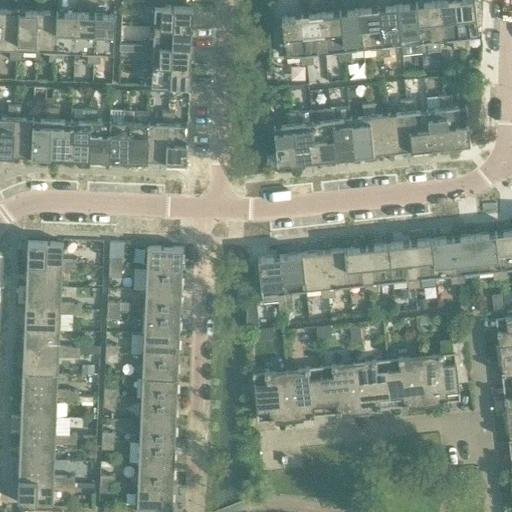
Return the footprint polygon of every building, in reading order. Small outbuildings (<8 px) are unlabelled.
[(454,0),(442,0),(435,1),(439,39),(452,38),(453,49),(460,48),(454,0)] [(474,0),(454,0),(460,48),(466,47),(465,36),(479,35),(474,0)] [(435,1),(416,3),(421,52),(441,50),(439,39),(435,1)] [(416,3),(397,5),(401,43),(402,54),(421,52),(416,3)] [(397,5),(378,7),(383,56),(390,56),(389,44),(401,43),(397,5)] [(154,14),(154,26),(192,28),(193,8),(143,6),(143,13),(154,14)] [(378,7),(359,9),(363,47),(376,46),(377,57),(383,56),(378,7)] [(10,60),(16,60),(18,10),(0,9),(0,48),(10,49),(10,60)] [(359,9),(340,11),(345,60),(352,60),(350,49),(363,47),(359,9)] [(23,49),(36,50),(38,11),(18,10),(16,60),(22,60),(23,49)] [(48,61),(55,62),(57,12),(38,11),(36,50),(49,50),(48,61)] [(340,11),(321,13),(325,51),(337,50),(339,61),(345,60),(340,11)] [(62,51),(75,51),(76,13),(57,12),(55,62),(61,62),(62,51)] [(87,63),(93,63),(95,14),(76,13),(75,51),(87,52),(87,63)] [(321,13),(302,15),(307,64),(313,64),(312,53),(325,51),(321,13)] [(95,14),(93,63),(100,63),(100,52),(114,53),(116,14),(95,14)] [(307,64),(302,15),(281,17),(286,55),(299,54),(300,65),(307,64)] [(142,39),(142,45),(191,47),(192,28),(154,26),(153,39),(142,39)] [(152,52),(152,65),(190,66),(191,47),(142,45),(141,52),(152,52)] [(190,66),(152,65),(151,78),(140,77),(140,85),(190,87),(190,66)] [(451,94),(444,95),(450,145),(470,142),(466,104),(452,105),(451,94)] [(439,107),(427,108),(431,147),(450,145),(444,95),(438,96),(439,107)] [(401,111),(388,112),(392,151),(412,149),(406,99),(400,100),(401,111)] [(413,99),(406,99),(412,149),(431,147),(427,108),(414,110),(413,99)] [(363,115),(350,116),(354,155),(373,153),(368,103),(362,104),(363,115)] [(375,103),(368,103),(373,153),(392,151),(388,112),(376,114),(375,103)] [(0,154),(13,155),(14,105),(8,105),(7,116),(0,115),(0,154)] [(13,155),(32,155),(33,117),(20,117),(21,105),(14,105),(13,155)] [(349,105),(330,107),(335,157),(354,155),(350,116),(349,105)] [(32,155),(51,156),(53,107),(46,106),(46,118),(33,117),(32,155)] [(51,156),(70,157),(71,119),(59,118),(59,107),(53,107),(51,156)] [(71,119),(70,157),(89,158),(91,108),(72,107),(71,119)] [(311,109),(312,121),(316,159),(335,157),(330,107),(311,109)] [(89,158),(109,159),(110,120),(97,120),(97,109),(91,108),(89,158)] [(109,159),(128,159),(130,110),(110,109),(110,120),(109,159)] [(311,109),(292,112),(297,161),(316,159),(312,121),(311,109)] [(128,159),(147,160),(149,122),(149,111),(130,110),(128,159)] [(147,160),(166,161),(168,112),(162,111),(161,122),(149,122),(147,160)] [(168,112),(166,161),(187,162),(188,123),(174,123),(175,112),(168,112)] [(297,161),(292,112),(285,112),(287,123),(273,125),(277,163),(297,161)] [(511,230),(496,232),(501,279),(508,278),(506,267),(511,266),(511,230)] [(496,232),(474,234),(478,270),(492,269),(494,279),(501,279),(496,232)] [(474,234),(453,237),(458,283),(465,283),(463,272),(478,270),(474,234)] [(453,237),(431,239),(435,275),(450,273),(451,284),(458,283),(453,237)] [(431,239),(410,241),(415,288),(436,286),(435,275),(431,239)] [(28,241),(27,263),(63,265),(63,260),(64,242),(28,241)] [(410,241),(388,244),(392,279),(407,278),(408,289),(415,288),(410,241)] [(388,244),(366,246),(371,293),(378,292),(377,281),(392,279),(388,244)] [(147,246),(146,268),(182,270),(183,247),(147,246)] [(366,246),(345,248),(349,284),(363,282),(364,293),(371,293),(366,246)] [(345,248),(323,251),(328,297),(335,296),(334,286),(349,284),(345,248)] [(323,251),(302,253),(306,289),(320,287),(321,298),(328,297),(323,251)] [(302,253),(280,255),(285,302),(292,301),(291,290),(306,289),(302,253)] [(285,302),(280,255),(258,258),(263,302),(278,301),(279,312),(286,311),(285,302)] [(109,258),(109,267),(122,267),(122,259),(109,258)] [(27,263),(26,285),(62,286),(62,270),(73,270),(73,260),(63,260),(63,265),(27,263)] [(73,260),(73,270),(83,271),(83,260),(73,260)] [(122,267),(109,267),(108,275),(121,276),(122,267)] [(146,268),(145,290),(181,291),(182,270),(146,268)] [(26,285),(25,307),(61,308),(61,303),(62,286),(26,285)] [(145,290),(144,311),(180,313),(181,291),(145,290)] [(107,301),(107,310),(120,310),(120,302),(107,301)] [(25,307),(24,328),(60,330),(61,313),(71,314),(71,303),(61,303),(61,308),(25,307)] [(71,303),(71,314),(81,314),(82,304),(71,303)] [(120,310),(107,310),(107,318),(119,319),(120,310)] [(144,311),(144,333),(179,334),(180,313),(144,311)] [(497,329),(499,352),(511,350),(511,315),(505,316),(506,328),(497,329)] [(24,328),(23,350),(59,351),(59,346),(60,330),(24,328)] [(144,333),(143,355),(179,356),(179,334),(144,333)] [(453,352),(420,355),(426,403),(448,401),(447,391),(459,390),(458,382),(468,381),(464,341),(452,342),(453,352)] [(106,344),(105,353),(118,354),(118,345),(106,344)] [(23,350),(22,372),(58,373),(59,356),(69,357),(70,346),(59,346),(59,351),(23,350)] [(70,346),(69,357),(80,357),(80,347),(70,346)] [(511,373),(511,381),(511,350),(499,352),(502,374),(511,373)] [(118,354),(105,353),(105,362),(118,362),(118,354)] [(143,355),(142,376),(178,378),(179,356),(143,355)] [(420,355),(387,359),(391,397),(402,396),(403,405),(426,403),(420,355)] [(387,359),(353,362),(359,410),(381,408),(380,398),(391,397),(387,359)] [(353,362),(320,366),(324,404),(335,403),(336,413),(359,410),(353,362)] [(320,366),(287,369),(292,417),(314,415),(313,405),(324,404),(320,366)] [(287,369),(252,373),(256,411),(267,410),(268,420),(292,417),(287,369)] [(22,372),(21,393),(57,395),(58,390),(58,373),(22,372)] [(142,376),(141,398),(177,400),(178,378),(142,376)] [(104,388),(103,397),(116,397),(116,389),(104,388)] [(21,393),(21,415),(56,416),(57,400),(67,400),(68,390),(58,390),(57,395),(21,393)] [(68,390),(67,400),(78,401),(78,390),(68,390)] [(116,397),(103,397),(103,405),(116,406),(116,397)] [(141,398),(140,420),(176,421),(177,400),(141,398)] [(21,415),(20,437),(56,438),(56,433),(56,416),(21,415)] [(140,420),(139,441),(175,443),(176,421),(140,420)] [(102,431),(102,440),(114,440),(115,432),(102,431)] [(20,437),(19,458),(55,460),(55,443),(66,443),(66,433),(56,433),(56,438),(20,437)] [(66,433),(66,443),(76,444),(76,434),(66,433)] [(114,440),(102,440),(101,449),(114,449),(114,440)] [(139,441),(138,463),(174,464),(175,443),(139,441)] [(19,458),(18,480),(54,481),(54,476),(55,460),(19,458)] [(138,463),(137,485),(173,486),(174,464),(138,463)] [(100,474),(100,483),(112,484),(113,475),(100,474)] [(54,481),(18,480),(17,502),(53,504),(54,486),(64,487),(64,476),(54,476),(54,481)] [(75,477),(64,476),(64,487),(74,487),(75,477)] [(112,484),(100,483),(99,492),(112,492),(112,484)] [(173,486),(137,485),(136,507),(172,509),(173,486)]
